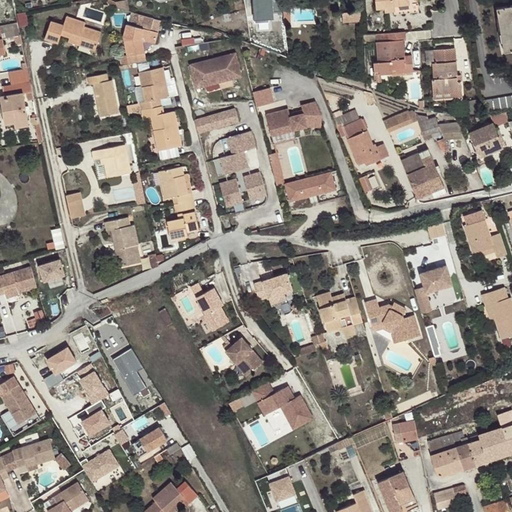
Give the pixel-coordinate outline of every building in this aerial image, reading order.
[(385,11),(395,10),(394,6),(414,3),(417,3),(416,0),(375,0),(376,8),(384,7),(385,11)] [(116,4),(118,8),(121,9),(124,10),(125,10),(127,11),(125,2),(116,4)] [(394,6),(395,10),(395,13),(416,11),(414,3),(394,6)] [(511,4),(496,7),(497,17),(500,17),(502,26),(499,26),(500,33),(502,33),(505,42),(502,42),(503,52),(511,50),(511,4)] [(106,21),(107,9),(81,6),(79,18),(106,21)] [(267,24),(284,22),(282,8),(266,10),(267,24)] [(25,12),(17,14),(20,27),(28,25),(25,12)] [(353,17),(352,12),(342,13),(344,22),(354,22),(353,17)] [(61,35),(70,38),(79,41),(78,45),(95,51),(101,32),(84,27),(86,22),(66,16),(63,25),(51,21),(45,39),(58,43),(61,35)] [(17,22),(0,26),(0,54),(6,54),(3,39),(19,35),(17,22)] [(127,55),(129,64),(134,63),(146,60),(142,42),(142,38),(145,37),(145,41),(155,44),(158,32),(126,24),(123,37),(127,55)] [(363,34),(364,42),(376,41),(378,63),(374,63),(375,75),(413,72),(412,55),(405,56),(404,40),(406,40),(405,31),(363,34)] [(281,48),(273,45),(271,51),(279,54),(281,48)] [(432,80),(433,94),(453,93),(454,97),(459,101),(463,100),(461,81),(458,81),(457,76),(455,48),(426,51),(427,64),(432,63),(434,79),(432,80)] [(235,51),(213,57),(220,83),(221,83),(221,82),(242,76),(235,51)] [(120,57),(121,65),(129,64),(127,55),(120,57)] [(213,57),(189,63),(196,88),(217,82),(217,84),(220,83),(213,57)] [(140,102),(141,110),(162,105),(161,98),(170,97),(163,67),(139,72),(145,101),(140,102)] [(27,69),(10,72),(12,84),(29,82),(27,69)] [(107,73),(88,77),(90,85),(94,84),(100,117),(120,112),(113,80),(109,81),(107,73)] [(12,84),(3,86),(4,96),(1,96),(6,125),(15,123),(16,128),(28,126),(23,94),(27,93),(28,100),(34,99),(29,82),(12,84)] [(258,106),(276,101),(273,86),(254,91),(258,106)] [(375,100),(372,93),(362,90),(369,105),(376,102),(375,100)] [(511,108),(511,94),(486,100),(488,112),(511,108)] [(480,113),(478,101),(470,102),(472,114),(480,113)] [(264,116),(270,136),(305,127),(320,127),(319,115),(314,102),(299,106),(301,111),(301,114),(288,117),(287,114),(286,110),(264,116)] [(151,116),(155,136),(158,150),(181,145),(174,112),(164,114),(162,105),(141,110),(143,118),(151,116)] [(235,106),(196,117),(200,131),(239,120),(235,106)] [(464,135),(459,122),(438,124),(436,116),(428,119),(427,115),(416,114),(411,116),(408,110),(384,120),(388,131),(418,120),(423,135),(434,133),(443,152),(449,149),(444,138),(462,137),(462,135),(464,135)] [(334,118),(336,125),(342,123),(343,127),(354,122),(349,111),(334,118)] [(38,117),(31,118),(32,125),(39,124),(38,117)] [(342,123),(336,125),(341,137),(346,135),(358,164),(365,161),(370,158),(372,162),(389,155),(384,144),(377,147),(375,144),(373,145),(362,118),(354,122),(343,127),(342,123)] [(508,121),(508,119),(492,120),(493,123),(469,132),(480,158),(493,152),(503,148),(496,130),(511,129),(508,121)] [(251,129),(227,136),(232,152),(244,149),(255,145),(251,129)] [(158,150),(155,136),(151,136),(152,139),(147,140),(150,152),(154,151),(154,152),(158,150)] [(95,159),(100,158),(103,157),(105,164),(107,178),(131,173),(130,171),(129,165),(125,144),(93,151),(95,159)] [(428,148),(401,160),(408,177),(417,198),(432,192),(444,186),(428,148)] [(249,165),(244,149),(218,156),(223,173),(249,165)] [(278,151),(269,154),(279,184),(287,182),(278,151)] [(183,166),(158,171),(164,198),(172,196),(176,212),(195,208),(192,192),(188,193),(183,166)] [(260,170),(243,174),(249,199),(266,195),(260,170)] [(331,173),(307,179),(311,194),(334,189),(331,173)] [(366,175),(359,178),(365,192),(372,189),(366,175)] [(242,201),(236,176),(219,180),(226,205),(242,201)] [(307,179),(286,184),(290,200),(311,194),(307,179)] [(447,193),(444,186),(432,192),(434,198),(447,193)] [(66,195),(68,202),(82,199),(81,191),(66,195)] [(82,199),(68,202),(71,218),(86,215),(82,199)] [(497,257),(507,254),(500,232),(491,235),(483,209),(465,214),(468,224),(464,225),(473,253),(481,251),(494,246),(495,251),(497,257)] [(199,230),(195,211),(183,213),(184,218),(178,219),(167,221),(171,240),(188,236),(187,232),(199,230)] [(106,231),(111,230),(116,229),(120,248),(115,249),(119,267),(138,263),(133,245),(137,244),(139,244),(135,224),(131,225),(129,216),(104,222),(106,231)] [(445,222),(430,224),(431,237),(447,235),(445,222)] [(61,228),(51,230),(55,249),(65,247),(61,228)] [(116,229),(111,230),(115,249),(120,248),(116,229)] [(482,256),(495,251),(494,246),(481,251),(482,256)] [(158,265),(155,253),(149,254),(152,266),(158,265)] [(60,259),(39,265),(44,282),(65,276),(60,259)] [(424,286),(415,289),(422,313),(432,310),(426,292),(452,284),(447,265),(420,273),(424,286)] [(37,286),(31,267),(0,276),(0,277),(3,290),(17,285),(19,292),(37,286)] [(291,289),(286,273),(253,284),(259,299),(268,296),(268,297),(291,289)] [(197,296),(204,292),(199,282),(191,285),(197,296)] [(212,330),(229,321),(221,305),(217,298),(220,297),(214,286),(204,292),(197,296),(196,296),(205,313),(204,314),(212,330)] [(482,294),(485,305),(490,303),(494,318),(501,339),(511,335),(511,299),(511,296),(508,298),(505,286),(482,294)] [(330,290),(316,295),(327,331),(342,327),(345,336),(355,333),(353,325),(363,321),(356,296),(346,299),(334,303),(332,296),(330,290)] [(344,293),(332,296),(334,303),(346,299),(344,293)] [(377,298),(365,302),(372,325),(384,321),(396,328),(400,340),(420,334),(414,315),(405,318),(403,316),(407,309),(395,303),(393,306),(391,309),(385,306),(380,306),(377,298)] [(490,303),(485,305),(489,320),(494,318),(490,303)] [(396,328),(384,321),(372,325),(374,329),(383,326),(392,331),(396,342),(400,340),(396,328)] [(439,342),(435,326),(428,328),(433,344),(439,342)] [(319,341),(322,350),(329,348),(326,340),(325,341),(323,333),(317,334),(319,341)] [(240,338),(225,352),(236,365),(238,363),(248,375),(262,362),(240,338)] [(70,348),(49,361),(57,374),(78,362),(70,348)] [(132,348),(112,361),(134,395),(148,386),(138,372),(145,367),(132,348)] [(238,363),(236,365),(246,376),(248,375),(238,363)] [(1,396),(18,427),(36,416),(14,378),(0,385),(0,396),(0,397),(1,396)] [(493,378),(417,411),(421,419),(424,417),(426,422),(499,391),(493,378)] [(268,381),(252,390),(264,414),(280,406),(292,429),(312,418),(300,395),(294,398),(290,400),(284,388),(274,393),(268,381)] [(284,388),(290,400),(294,398),(288,386),(284,388)] [(103,398),(87,408),(93,417),(85,422),(93,433),(110,422),(102,410),(108,406),(103,398)] [(501,427),(479,434),(487,460),(511,452),(511,409),(508,411),(505,399),(494,403),(498,414),(497,415),(501,427)] [(397,442),(418,438),(414,420),(393,424),(397,442)] [(160,427),(140,440),(148,451),(168,438),(160,427)] [(428,440),(431,454),(457,446),(463,443),(462,438),(465,437),(463,430),(428,440)] [(487,460),(479,434),(469,437),(471,441),(469,442),(476,464),(487,460)] [(469,442),(467,437),(465,437),(462,438),(463,443),(457,446),(464,468),(476,464),(469,442)] [(50,440),(13,452),(18,469),(26,467),(27,469),(56,461),(50,440)] [(461,469),(464,468),(457,446),(431,454),(439,475),(442,475),(461,469)] [(86,457),(80,461),(93,481),(120,464),(109,447),(88,461),(86,457)] [(8,472),(9,473),(18,469),(13,453),(2,457),(8,472)] [(1,476),(8,472),(2,457),(0,458),(0,492),(7,490),(3,481),(1,476)] [(296,490),(285,465),(267,473),(278,498),(296,490)] [(404,470),(378,480),(391,511),(394,511),(418,502),(404,470)] [(1,476),(3,481),(10,477),(9,473),(8,472),(1,476)] [(48,511),(71,511),(68,507),(87,495),(78,480),(53,496),(58,503),(47,509),(48,511)] [(166,511),(184,496),(187,499),(190,502),(198,495),(185,480),(177,488),(171,481),(153,498),(156,501),(143,511),(166,511)] [(464,485),(434,492),(438,508),(459,503),(457,497),(467,495),(464,485)] [(356,502),(337,510),(337,511),(370,511),(373,511),(364,489),(353,494),(356,502)] [(282,505),(299,501),(298,495),(281,499),(282,505)] [(166,511),(172,511),(187,499),(184,496),(166,511)] [(491,504),(483,507),(484,511),(509,511),(505,499),(491,504)]
